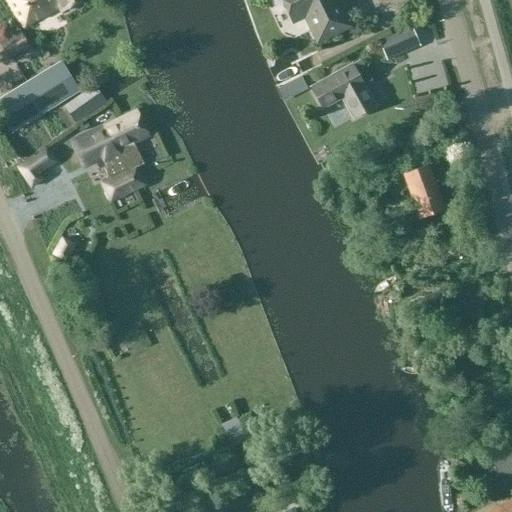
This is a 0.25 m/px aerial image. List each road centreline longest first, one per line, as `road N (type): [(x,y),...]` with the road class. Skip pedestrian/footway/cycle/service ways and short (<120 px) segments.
road 1 (unclassified): [(129,511),(0,208)]
road 2 (tertiary): [(511,243),(446,0)]
